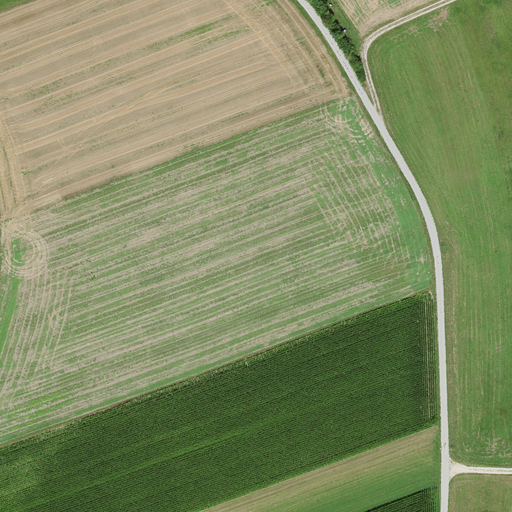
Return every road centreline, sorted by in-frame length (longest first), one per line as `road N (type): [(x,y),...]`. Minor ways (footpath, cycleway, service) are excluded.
road 1 (track): [(441,511),(433,237),(333,46),(298,0)]
road 2 (track): [(381,131),(368,49),(379,35),(451,0)]
